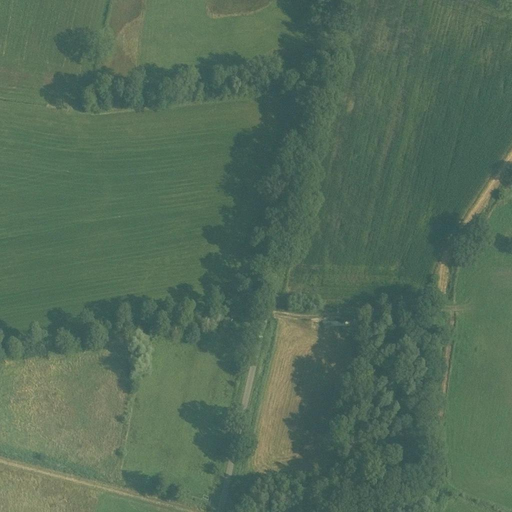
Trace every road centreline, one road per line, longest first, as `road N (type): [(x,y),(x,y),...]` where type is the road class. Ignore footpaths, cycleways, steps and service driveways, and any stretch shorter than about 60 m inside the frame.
road 1 (unclassified): [(219,511),(334,0)]
road 2 (track): [(511,159),(444,258),(430,322),(264,313)]
